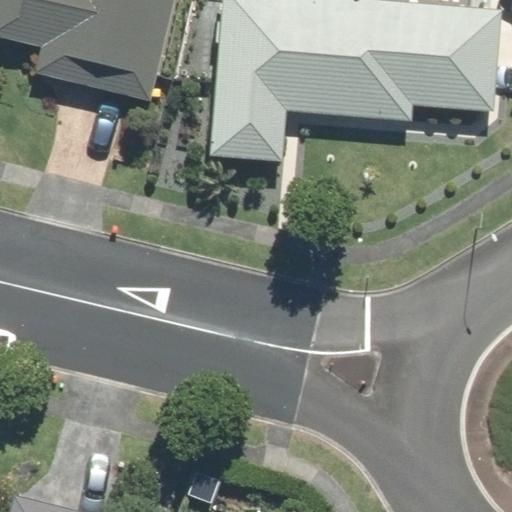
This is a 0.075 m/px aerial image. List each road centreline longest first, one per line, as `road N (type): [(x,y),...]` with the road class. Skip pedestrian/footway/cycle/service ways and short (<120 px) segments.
road 1 (residential): [(403,402),(0,297)]
road 2 (residential): [(403,402),(416,353),(444,309),(511,264)]
